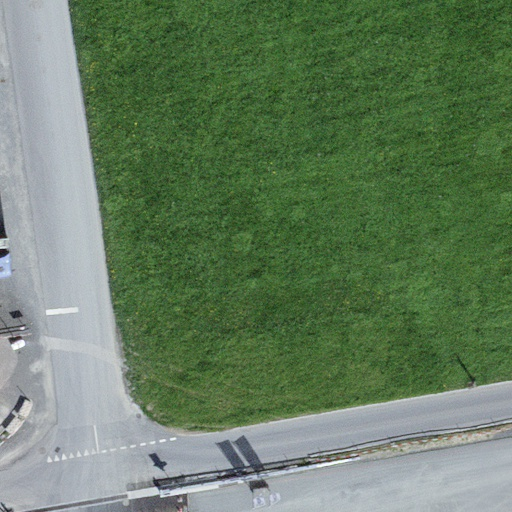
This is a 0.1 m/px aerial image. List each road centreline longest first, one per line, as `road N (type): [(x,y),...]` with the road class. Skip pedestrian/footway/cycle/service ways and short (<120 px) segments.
road 1 (residential): [(28,0),(102,471)]
road 2 (residential): [(102,471),(511,403)]
